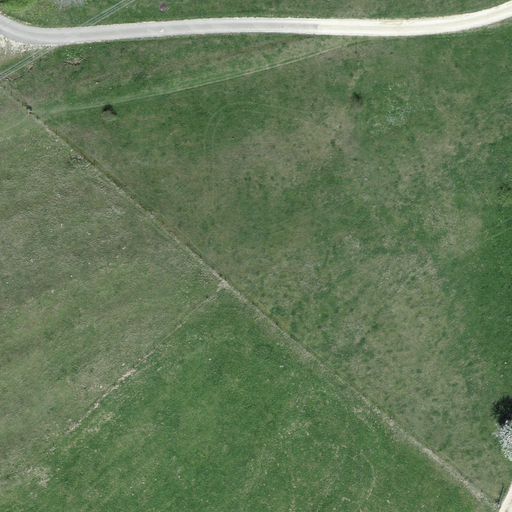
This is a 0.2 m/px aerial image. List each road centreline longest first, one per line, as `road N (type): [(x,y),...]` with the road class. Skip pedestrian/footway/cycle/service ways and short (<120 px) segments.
road 1 (track): [(0,24),(23,39),(378,27)]
road 2 (track): [(378,27),(465,24),(511,10)]
